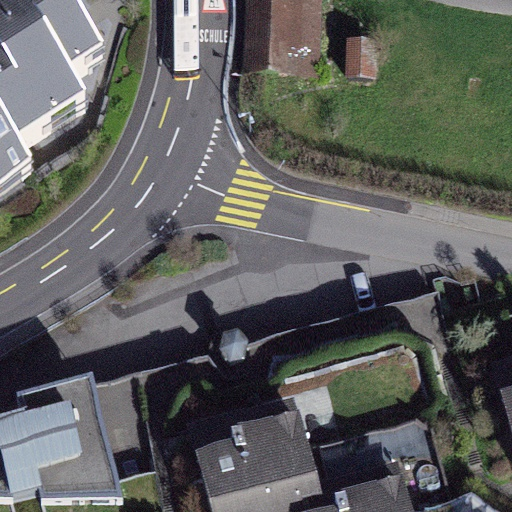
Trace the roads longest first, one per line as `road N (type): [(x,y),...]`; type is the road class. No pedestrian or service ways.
road 1 (residential): [(166,160),(247,203),(511,256)]
road 2 (tertiary): [(0,307),(122,224),(166,160)]
road 3 (tertiary): [(166,160),(190,91),(198,0)]
